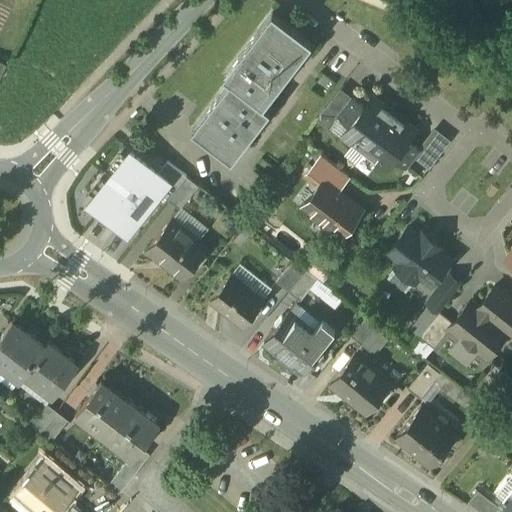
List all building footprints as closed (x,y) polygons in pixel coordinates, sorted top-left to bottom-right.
[(273,11),(224,75),(230,80),(264,104),(313,41),(273,11)] [(230,80),(193,128),(232,158),(270,109),(264,104),(230,80)] [(341,87),(317,118),(330,128),(341,115),(353,98),(354,97),(341,87)] [(364,107),(353,98),(341,115),(352,123),(343,134),(365,150),(394,113),(383,104),(372,96),(364,107)] [(394,113),(365,150),(386,167),(395,156),(406,164),(418,148),(407,140),(415,129),(405,121),(394,113)] [(435,127),(413,155),(430,168),(452,140),(435,127)] [(131,147),(85,203),(128,236),(173,181),(160,171),(131,147)] [(350,174),(323,153),(308,173),(321,183),(324,179),(338,190),(350,174)] [(179,185),(168,200),(180,209),(199,185),(167,162),(160,171),(173,181),(179,185)] [(338,190),(324,179),(321,183),(304,205),(342,234),(362,209),(338,190)] [(208,246),(172,218),(147,248),(169,265),(168,266),(183,278),(208,246)] [(420,235),(409,226),(390,251),(401,260),(397,265),(416,280),(420,274),(431,283),(450,258),(439,250),(442,246),(422,232),(420,235)] [(294,259),(276,281),(290,291),(307,269),(294,259)] [(307,269),(290,291),(301,300),(311,288),(319,278),(307,269)] [(264,299),(231,273),(210,300),(242,325),(264,299)] [(450,274),(428,303),(439,311),(440,311),(461,283),(450,274)] [(330,287),(319,278),(311,288),(322,297),(330,287)] [(511,297),(496,285),(477,308),(470,302),(453,322),(450,327),(451,328),(487,356),(506,333),(511,338),(511,297)] [(313,331),(289,311),(264,342),(303,372),(327,342),(326,341),(336,328),(324,318),(313,331)] [(439,311),(419,336),(435,348),(451,328),(450,327),(453,322),(440,311),(439,311)] [(367,315),(351,336),(362,345),(379,325),(367,315)] [(45,345),(13,321),(0,337),(0,359),(23,376),(25,373),(46,346),(45,345)] [(78,363),(49,341),(45,345),(46,346),(25,373),(54,395),(78,363)] [(355,352),(330,383),(367,413),(378,399),(383,402),(397,385),(355,352)] [(428,364),(408,388),(420,398),(435,379),(440,373),(428,364)] [(511,377),(504,371),(495,382),(511,395),(511,377)] [(473,399),(440,373),(435,379),(468,406),(473,399)] [(102,380),(77,413),(89,422),(92,418),(106,429),(127,400),(102,380)] [(159,424),(127,400),(106,429),(103,433),(117,443),(120,440),(136,452),(133,456),(159,424)] [(47,403),(31,424),(41,432),(57,411),(47,403)] [(456,434),(422,405),(397,437),(431,465),(456,434)] [(57,411),(41,432),(52,440),(68,419),(57,411)] [(78,486),(44,457),(18,488),(40,506),(37,509),(40,511),(42,508),(46,511),(55,511),(67,499),(78,486)] [(126,461),(110,483),(121,491),(138,470),(126,461)] [(511,498),(511,485),(507,482),(497,494),(509,503),(511,498)] [(495,511),(499,507),(478,491),(469,502),(481,511),(495,511)] [(511,511),(511,498),(509,503),(502,511),(503,511),(511,511)] [(82,511),(67,499),(55,511),(82,511)]
